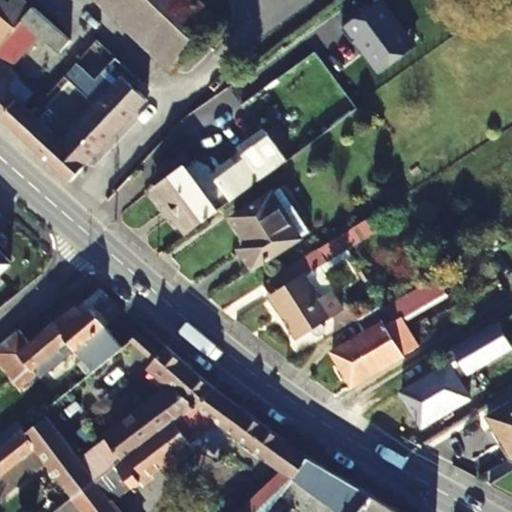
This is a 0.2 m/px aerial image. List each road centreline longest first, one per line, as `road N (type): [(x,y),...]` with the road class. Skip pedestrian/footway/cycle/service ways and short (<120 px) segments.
road 1 (tertiary): [(477,511),(234,368),(97,241)]
road 2 (residential): [(288,29),(172,123),(80,224)]
road 3 (residential): [(97,241),(0,326)]
